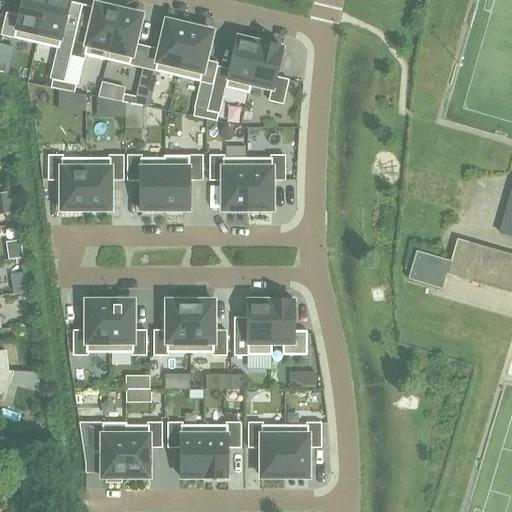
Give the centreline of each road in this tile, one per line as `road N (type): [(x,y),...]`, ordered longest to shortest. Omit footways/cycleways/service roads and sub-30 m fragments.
road 1 (residential): [(314,239),(68,240),(71,277),(318,278)]
road 2 (residential): [(344,500),(110,503),(106,511)]
road 3 (residential): [(318,278),(343,426),(344,500)]
road 4 (residential): [(323,33),(314,239)]
road 5 (residential): [(181,0),(323,33)]
